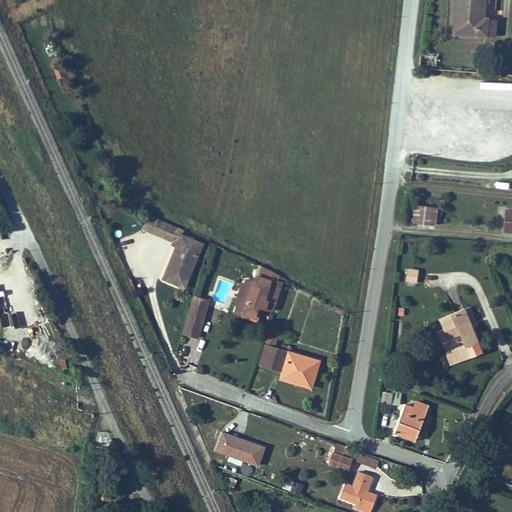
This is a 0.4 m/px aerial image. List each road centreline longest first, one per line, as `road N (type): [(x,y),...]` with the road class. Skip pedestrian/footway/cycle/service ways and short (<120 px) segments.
road 1 (unclassified): [(411,0),(350,437)]
road 2 (residential): [(0,182),(156,511)]
road 3 (residential): [(186,378),(350,437)]
road 4 (unknown): [(388,172),(511,182)]
